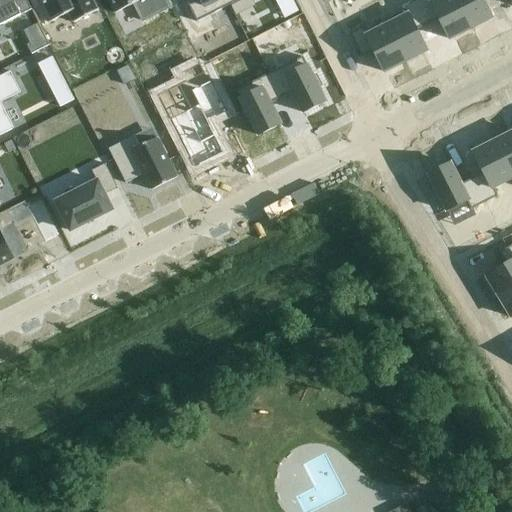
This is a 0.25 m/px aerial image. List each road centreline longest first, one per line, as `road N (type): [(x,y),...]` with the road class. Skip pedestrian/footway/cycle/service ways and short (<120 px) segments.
road 1 (residential): [(0,321),(372,135)]
road 2 (residential): [(372,135),(511,368)]
road 3 (residential): [(372,135),(511,66)]
road 4 (residential): [(372,135),(308,0)]
